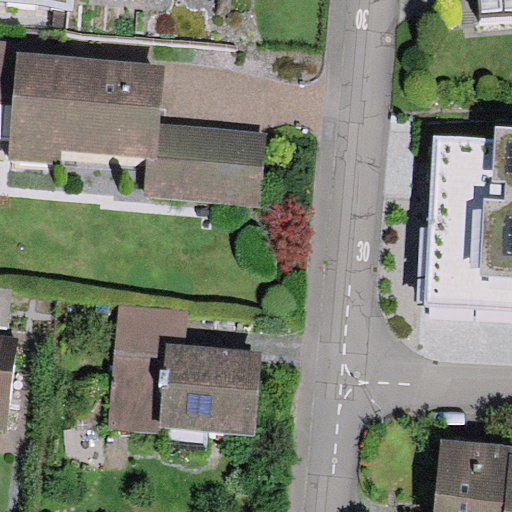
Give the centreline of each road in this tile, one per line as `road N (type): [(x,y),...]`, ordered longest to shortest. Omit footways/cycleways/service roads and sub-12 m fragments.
road 1 (residential): [(335,382),(339,225),(368,0)]
road 2 (residential): [(335,382),(511,391)]
road 3 (residential): [(322,511),(335,382)]
